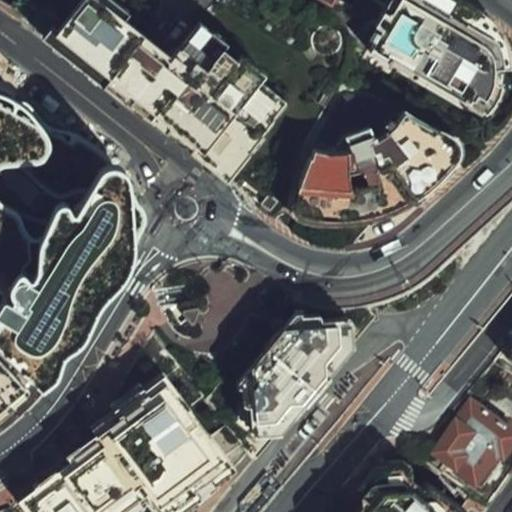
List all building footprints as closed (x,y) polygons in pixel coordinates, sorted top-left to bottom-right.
[(168,44),(111,0),(65,0),(48,23),(221,156),(276,86),(254,69),(260,60),(195,10),(168,44)] [(503,41),(440,0),(396,0),(366,52),(471,110),(488,113),(498,100),(507,84),(506,59),(503,41)] [(0,274),(3,278),(0,285),(0,341),(29,372),(40,383),(55,373),(60,364),(64,347),(77,340),(87,329),(91,314),(102,295),(117,278),(132,260),(135,245),(135,232),(138,226),(146,210),(143,202),(136,193),(131,186),(130,177),(127,167),(115,160),(98,163),(79,185),(69,191),(51,189),(33,178),(35,163),(48,141),(49,131),(44,116),(0,85),(0,274)] [(433,121),(401,103),(371,133),(368,118),(345,129),(348,143),(308,140),(285,194),(287,209),(314,220),(375,217),(412,198),(456,164),(462,156),(461,139),(450,131),(433,121)] [(351,345),(350,312),(328,313),(297,303),(266,345),(234,388),(249,430),(277,435),(351,345)] [(0,341),(0,395),(29,372),(0,341)] [(51,468),(22,501),(28,511),(142,511),(146,510),(147,511),(177,511),(205,489),(246,455),(163,355),(94,412),(104,426),(73,442),(76,457),(51,468)] [(511,421),(470,392),(428,451),(480,488),(511,443),(511,421)] [(435,511),(435,499),(393,471),(358,511),(435,511)]
